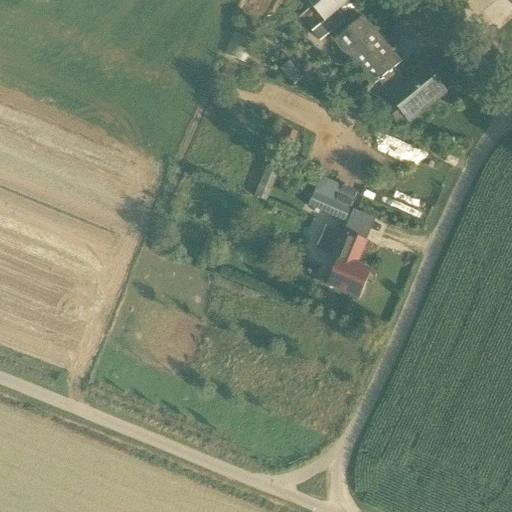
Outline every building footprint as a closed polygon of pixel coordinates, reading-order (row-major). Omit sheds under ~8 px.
[(351,0),(309,0),(308,1),(324,22),(352,0),(351,0)] [(372,88),(378,82),(394,69),(401,63),(362,18),(333,42),(372,88)] [(319,45),(328,38),(319,27),(311,35),(319,45)] [(404,81),(394,69),(378,82),(388,94),(385,96),(393,106),(387,111),(397,124),(404,118),(408,124),(445,93),(422,66),(404,81)] [(266,203),(280,170),(267,165),(253,198),(266,203)] [(314,197),(310,209),(345,222),(349,210),(357,193),(322,177),(314,197)] [(338,260),(337,264),(328,286),(359,299),(370,272),(356,266),(366,243),(339,231),(329,256),(338,260)]
